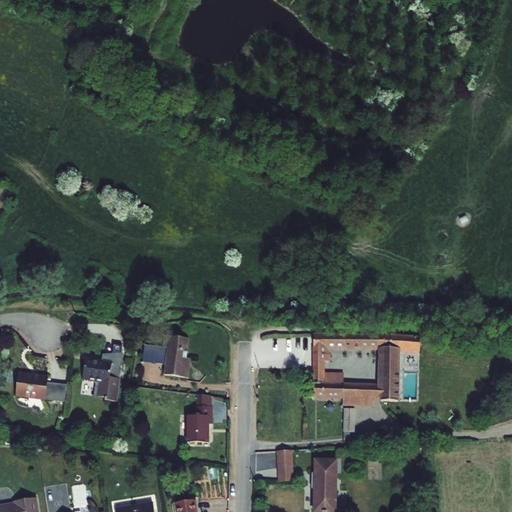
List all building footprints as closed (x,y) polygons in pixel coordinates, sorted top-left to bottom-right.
[(165,361),(164,371),(188,374),(190,355),(186,354),(187,335),(164,333),(162,344),(157,343),(155,360),(165,361)] [(414,336),(374,333),(306,334),(307,381),(311,381),(311,390),(336,390),(336,402),(349,402),(349,396),(373,396),(373,399),(393,398),(395,348),(413,348),(414,336)] [(141,341),(139,358),(155,360),(157,343),(141,341)] [(117,373),(120,346),(99,349),(98,356),(99,356),(100,351),(109,352),(107,372),(117,373)] [(98,356),(81,354),(79,375),(91,376),(93,379),(92,391),(104,392),(104,394),(114,395),(117,373),(107,372),(109,352),(100,351),(99,356),(98,356)] [(15,368),(12,391),(43,395),(63,398),(65,380),(45,377),(46,372),(15,368)] [(294,383),(286,384),(268,385),(271,432),(289,431),(288,407),(295,407),(294,383)] [(186,406),(183,434),(202,437),(205,419),(210,419),(211,402),(195,400),(194,407),(186,406)] [(357,431),(358,407),(346,407),(345,431),(357,431)] [(292,446),(278,447),(280,463),(285,463),(286,469),(295,468),(292,446)] [(336,454),(317,455),(317,468),(314,468),(315,484),(318,484),(319,508),(340,507),(339,478),(337,478),(336,454)] [(285,463),(280,463),(282,479),(296,477),(295,468),(286,469),(285,463)] [(38,511),(36,497),(14,500),(14,503),(0,504),(0,511),(38,511)] [(176,502),(177,511),(199,511),(197,499),(176,502)] [(156,511),(154,501),(118,506),(118,511),(156,511)]
